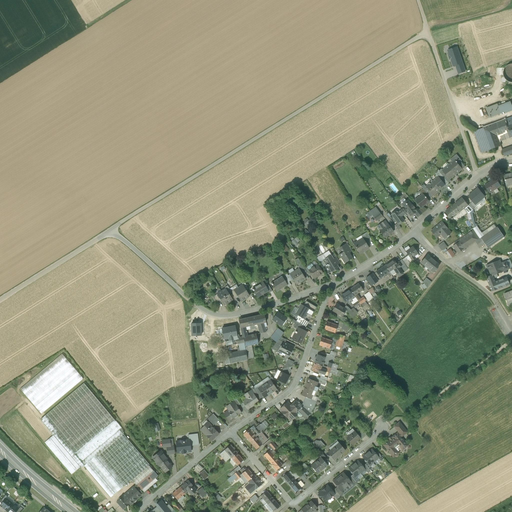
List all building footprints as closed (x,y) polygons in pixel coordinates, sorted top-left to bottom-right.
[(453,66),(456,65),(462,63),(457,47),(448,50),(453,66)] [(465,72),(462,63),(456,65),(459,74),(465,72)] [(507,80),(510,82),(511,82),(511,64),(508,65),(505,67),(504,71),(503,74),(504,78),(507,80)] [(501,105),(498,106),(501,114),(511,110),(511,106),(510,102),(501,105)] [(497,104),(486,108),(490,118),(501,114),(498,106),(497,104)] [(505,120),(483,128),(490,150),(501,146),(499,142),(497,136),(508,132),(505,120)] [(483,128),(474,131),(481,153),(490,150),(483,128)] [(508,132),(497,136),(499,142),(510,138),(508,132)] [(511,146),(502,150),(504,156),(511,153),(511,146)] [(462,161),(457,154),(450,160),(452,162),(455,160),(462,169),(465,167),(461,162),(462,161)] [(452,162),(449,165),(456,174),(462,169),(455,160),(452,162)] [(456,174),(449,165),(442,171),(446,176),(447,176),(450,180),(450,179),(456,174)] [(444,178),(439,171),(436,174),(438,177),(438,176),(446,185),(448,183),(444,178)] [(438,177),(432,182),(439,191),(446,185),(438,176),(438,177)] [(496,179),(485,186),(489,193),(493,190),(494,191),(497,189),(496,188),(500,186),(496,179)] [(439,191),(432,182),(429,184),(429,183),(429,184),(425,187),(427,189),(427,188),(433,196),(439,191)] [(433,196),(427,188),(427,189),(424,191),(428,195),(430,198),(433,196)] [(423,189),(419,192),(421,195),(422,195),(423,194),(426,198),(428,195),(424,191),(423,189)] [(478,189),(468,196),(473,202),(471,203),(475,208),(482,202),(481,201),(485,198),(484,196),(478,189)] [(421,195),(420,196),(414,201),(415,201),(421,208),(420,208),(429,202),(426,198),(423,194),(422,195),(421,195)] [(462,198),(445,212),(451,219),(464,209),(468,205),(462,198)] [(407,200),(402,205),(404,208),(401,210),(404,214),(407,212),(410,216),(415,213),(416,212),(415,211),(414,209),(414,208),(413,206),(411,206),(407,200)] [(468,205),(464,209),(468,214),(473,210),(468,205)] [(376,208),(367,214),(369,217),(371,215),(373,217),(376,216),(380,213),(376,208)] [(398,213),(397,211),(391,216),(394,219),(395,222),(396,222),(397,224),(399,225),(404,221),(401,216),(404,214),(401,210),(398,213)] [(385,221),(377,227),(380,230),(388,225),(385,221)] [(447,228),(442,222),(439,225),(438,225),(435,228),(431,231),(436,238),(441,234),(445,238),(451,233),(447,229),(447,228)] [(380,230),(379,231),(385,238),(393,232),(388,225),(380,230)] [(497,227),(481,239),(485,244),(488,248),(504,237),(497,227)] [(473,230),(466,235),(472,244),(479,239),(473,230)] [(367,232),(361,236),(363,238),(365,241),(370,238),(367,232)] [(466,235),(454,243),(455,245),(453,246),(458,253),(472,244),(466,235)] [(296,237),(291,242),(295,246),(300,241),(296,237)] [(363,238),(353,244),(359,254),(369,248),(365,241),(363,238)] [(481,238),(475,242),(479,248),(485,244),(481,238)] [(443,242),(438,246),(442,251),(447,247),(443,242)] [(344,245),(339,248),(342,253),(339,255),(343,262),(348,259),(349,261),(353,258),(349,253),(345,247),(344,245)] [(413,247),(405,252),(408,256),(412,261),(419,256),(418,256),(419,255),(417,254),(413,247)] [(450,249),(446,252),(451,258),(455,255),(450,249)] [(331,255),(320,263),(323,267),(325,266),(326,267),(327,266),(331,272),(336,269),(334,267),(337,265),(333,259),(331,255)] [(433,260),(427,255),(421,263),(424,265),(425,264),(428,267),(433,260)] [(408,256),(405,257),(411,265),(411,266),(414,263),(412,261),(408,256)] [(405,257),(400,261),(406,269),(411,265),(405,257)] [(393,260),(384,266),(389,272),(392,277),(397,274),(398,276),(402,273),(399,268),(401,267),(399,263),(397,265),(393,260)] [(433,260),(428,267),(431,269),(430,270),(433,273),(439,265),(433,260)] [(499,261),(487,266),(491,276),(493,276),(497,274),(502,272),(509,269),(506,262),(505,262),(501,264),(499,261)] [(304,269),(301,264),(297,266),(298,269),(299,269),(302,275),(306,272),(304,269)] [(309,270),(311,275),(314,279),(322,273),(320,269),(320,268),(319,266),(318,266),(317,265),(309,270)] [(384,266),(376,272),(380,278),(389,272),(384,266)] [(302,275),(299,269),(298,269),(294,272),(301,282),(305,279),(302,275)] [(301,282),(294,272),(290,274),(296,285),(301,282)] [(372,274),(366,278),(371,285),(377,281),(372,274)] [(282,277),(271,283),(271,284),(272,286),(276,292),(287,285),(285,281),(282,277)] [(507,277),(495,282),(498,289),(510,285),(508,280),(507,277)] [(494,278),(487,281),(492,292),(498,289),(495,282),(494,279),(494,278)] [(266,287),(263,282),(252,289),(253,290),(252,290),(253,291),(257,298),(268,291),(266,287)] [(358,284),(350,290),(354,296),(357,294),(363,290),(358,284)] [(246,291),(243,285),(242,285),(238,288),(246,300),(248,298),(248,297),(249,296),(246,291)] [(234,290),(234,291),(237,296),(241,302),(242,301),(243,301),(246,300),(238,288),(234,290)] [(225,289),(221,292),(229,304),(231,302),(231,301),(232,300),(229,294),(226,289),(225,289)] [(350,290),(341,295),(345,302),(354,296),(350,290)] [(221,292),(217,294),(220,300),(224,305),(225,304),(226,305),(229,304),(221,292)] [(306,301),(303,306),(314,312),(316,307),(306,301)] [(365,301),(360,305),(365,311),(369,308),(365,301)] [(311,316),(314,312),(303,306),(301,304),(298,309),(295,314),(297,316),(305,320),(308,314),(311,316)] [(346,310),(336,304),(332,311),(341,317),(346,310)] [(287,320),(277,313),(272,321),(282,328),(287,320)] [(264,314),(238,320),(240,328),(242,337),(243,337),(246,336),(244,329),(246,329),(245,327),(257,324),(263,323),(264,327),(267,327),(264,314)] [(305,320),(297,316),(296,317),(296,318),(297,319),(307,325),(308,322),(305,320)] [(305,327),(307,325),(297,319),(296,322),(302,326),(305,327)] [(337,325),(327,322),(324,329),(334,333),(337,325)] [(263,323),(257,324),(260,334),(266,332),(264,327),(263,323)] [(222,326),(198,327),(198,328),(191,328),(191,331),(198,331),(199,340),(203,339),(208,339),(217,338),(224,338),(222,329),(222,326)] [(222,329),(224,338),(224,339),(225,340),(226,346),(238,343),(237,338),(235,326),(222,329)] [(300,329),(297,328),(297,329),(292,339),(291,339),(301,344),(307,332),(300,329)] [(278,329),(275,333),(280,337),(283,333),(278,329)] [(280,337),(275,333),(271,338),(276,343),(278,340),(280,337)] [(246,336),(243,337),(244,343),(245,347),(251,345),(258,344),(256,334),(246,336)] [(332,341),(321,338),(319,345),(329,349),(332,341)] [(285,343),(282,342),(281,345),(278,351),(286,354),(285,356),(288,358),(294,347),(285,343)] [(251,345),(245,347),(245,350),(247,360),(254,358),(251,345)] [(247,360),(245,350),(240,351),(228,354),(230,364),(247,360)] [(61,353),(20,388),(41,413),(82,379),(61,353)] [(325,358),(317,355),(314,363),(322,366),(323,362),(325,358)] [(288,359),(283,368),(292,367),(294,362),(288,359)] [(322,366),(314,363),(311,371),(322,374),(323,371),(321,370),(321,368),(322,366)] [(290,374),(283,370),(281,372),(277,380),(285,384),(289,376),(288,376),(290,374)] [(278,387),(272,377),(269,379),(270,380),(276,388),(278,387)] [(317,383),(308,379),(305,387),(313,390),(315,386),(316,387),(317,383)] [(270,380),(264,384),(270,394),(276,390),(276,388),(270,380)] [(84,383),(41,419),(81,468),(84,466),(81,462),(75,455),(115,421),(84,383)] [(270,394),(264,384),(258,388),(258,389),(263,397),(264,398),(270,394)] [(263,397),(258,389),(258,388),(257,387),(254,389),(261,398),(263,397)] [(313,390),(305,387),(302,396),(305,397),(311,399),(312,395),(315,397),(317,392),(313,390)] [(261,398),(254,389),(251,391),(257,401),(261,398)] [(251,391),(244,395),(246,399),(242,402),(247,409),(258,402),(257,401),(251,391)] [(311,399),(305,397),(304,401),(315,405),(316,401),(311,399)] [(295,401),(290,406),(289,407),(295,413),(298,411),(303,407),(302,406),(299,402),(298,403),(295,401)] [(315,405),(304,401),(302,406),(303,407),(310,414),(315,405)] [(237,407),(233,402),(229,405),(232,408),(223,414),(229,421),(232,419),(241,413),(237,407)] [(290,406),(287,402),(280,409),(290,421),(297,415),(295,413),(289,407),(290,406)] [(25,403),(17,410),(44,442),(52,435),(25,403)] [(310,414),(303,407),(298,411),(305,418),(310,414)] [(275,421),(279,416),(274,413),(270,417),(275,421)] [(219,420),(213,414),(208,419),(213,425),(219,420)] [(115,421),(75,455),(81,462),(122,428),(116,421),(115,421)] [(219,434),(208,422),(200,430),(211,441),(214,438),(214,439),(216,437),(219,434)] [(407,432),(399,422),(394,427),(400,434),(401,436),(402,436),(407,432)] [(260,425),(255,429),(259,434),(260,433),(264,430),(260,425)] [(122,428),(81,462),(84,466),(124,433),(122,428)] [(251,428),(243,434),(250,442),(256,437),(259,434),(255,429),(253,430),(251,428)] [(362,430),(357,434),(360,438),(361,439),(366,435),(362,430)] [(355,431),(346,438),(352,445),(360,438),(357,434),(355,431)] [(84,466),(110,498),(131,480),(150,464),(124,433),(84,466)] [(259,434),(256,437),(262,444),(266,441),(260,433),(259,434)] [(189,440),(190,446),(199,445),(197,434),(188,435),(189,440)] [(390,441),(389,442),(387,442),(384,444),(384,446),(391,454),(393,454),(395,452),(395,450),(394,448),(398,445),(401,449),(403,449),(406,446),(406,445),(400,437),(401,436),(400,434),(399,435),(398,434),(396,434),(393,436),(393,438),(393,439),(392,440),(392,439),(390,440),(390,441)] [(256,437),(250,442),(256,449),(262,444),(256,437)] [(170,447),(170,440),(162,440),(163,448),(166,447),(170,447)] [(190,446),(189,440),(176,441),(178,453),(182,453),(182,454),(186,453),(186,452),(191,452),(190,446)] [(320,441),(315,446),(319,451),(325,446),(320,441)] [(277,448),(272,442),(270,443),(269,445),(274,450),(277,448)] [(339,443),(327,453),(334,460),(345,451),(339,443)] [(237,453),(230,445),(224,450),(231,458),(237,453)] [(274,450),(269,445),(265,448),(268,451),(270,450),(274,456),(277,454),(274,450)] [(224,450),(220,454),(226,462),(231,458),(224,450)] [(274,456),(270,450),(268,451),(264,455),(270,463),(276,458),(274,456)] [(372,450),(367,453),(374,462),(378,458),(375,454),(372,450)] [(161,451),(152,458),(158,466),(159,465),(167,459),(161,451)] [(383,459),(378,452),(375,454),(378,458),(381,461),(383,459)] [(237,453),(231,458),(237,465),(243,460),(237,453)] [(374,462),(367,453),(362,457),(365,460),(364,461),(366,462),(367,463),(369,465),(374,462)] [(282,465),(276,458),(270,463),(276,470),(282,465)] [(321,458),(311,466),(317,474),(327,465),(324,462),(321,458)] [(167,459),(159,465),(165,473),(172,467),(168,463),(169,462),(167,459)] [(289,459),(283,464),(287,468),(291,465),(290,464),(292,463),(289,459)] [(358,461),(353,465),(360,473),(364,469),(365,469),(362,466),(358,461)] [(159,474),(150,464),(131,480),(136,485),(136,486),(151,473),(155,478),(159,474)] [(365,465),(364,464),(362,466),(365,469),(364,469),(368,473),(370,471),(369,471),(365,465)] [(360,473),(353,465),(349,469),(351,471),(350,472),(352,474),(353,474),(355,477),(360,473)] [(240,475),(241,477),(243,481),(246,479),(248,481),(254,476),(248,469),(240,475)] [(204,470),(199,474),(204,480),(209,476),(204,470)] [(240,475),(237,471),(236,472),(227,480),(230,483),(234,479),(236,481),(241,477),(240,475)] [(288,472),(282,477),(289,485),(295,480),(288,472)] [(136,486),(142,494),(143,494),(157,481),(155,478),(151,473),(136,486)] [(347,478),(343,473),(341,475),(341,476),(339,478),(346,487),(348,485),(348,484),(350,482),(347,478)] [(355,477),(353,474),(351,476),(356,483),(359,481),(355,477)] [(260,484),(254,476),(248,481),(254,489),(260,484)] [(351,476),(350,476),(347,478),(350,482),(353,486),(356,483),(351,476)] [(339,478),(336,480),(335,479),(333,481),(337,487),(340,490),(342,488),(344,488),(346,487),(339,478)] [(183,484),(180,487),(185,493),(188,491),(190,494),(193,492),(194,493),(196,490),(193,487),(188,480),(185,483),(184,483),(183,484)] [(297,483),(295,480),(289,485),(295,493),(304,485),(300,481),(297,483)] [(136,485),(123,496),(129,504),(130,505),(143,494),(142,494),(136,486),(136,485)] [(332,491),(327,486),(325,488),(322,490),(318,493),(322,498),(325,498),(326,500),(333,495),(334,494),(332,491)] [(180,487),(172,494),(177,500),(185,493),(180,487)] [(207,494),(202,487),(197,491),(202,498),(207,494)] [(340,490),(337,487),(334,489),(340,496),(343,493),(340,490)] [(340,496),(334,489),(332,491),(334,494),(333,495),(336,499),(340,496)] [(273,499),(266,491),(260,496),(267,504),(273,499)] [(6,499),(8,496),(5,494),(0,501),(2,503),(6,499)] [(252,497),(250,499),(253,503),(258,499),(255,495),(252,497)] [(123,496),(117,502),(123,509),(129,504),(123,496)] [(7,511),(12,504),(6,499),(2,503),(0,506),(7,511)] [(273,499),(267,504),(273,511),(279,506),(273,499)] [(166,507),(161,501),(155,505),(157,507),(160,511),(169,511),(170,511),(166,507)] [(312,501),(301,510),(302,511),(316,511),(317,511),(315,509),(317,508),(312,501)] [(181,508),(175,502),(172,504),(177,511),(181,508)]
